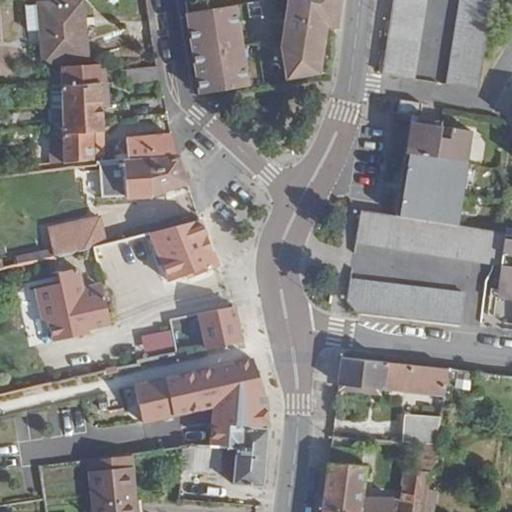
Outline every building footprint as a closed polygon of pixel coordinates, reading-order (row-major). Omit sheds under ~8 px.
[(83,0),(79,0),(39,4),(41,21),(45,63),(90,58),(83,0)] [(335,25),(338,0),(288,0),(280,44),(285,79),(318,73),(327,23),(335,25)] [(394,0),(383,75),(414,80),(426,0),(394,0)] [(460,0),(447,85),(480,90),(494,0),(460,0)] [(41,21),(39,4),(24,5),(25,22),(41,21)] [(238,5),(188,12),(201,94),(249,85),(238,5)] [(63,66),(63,85),(65,134),(94,133),(104,132),(102,102),(111,101),(110,81),(102,82),(101,72),(100,65),(63,66)] [(158,67),(127,70),(128,85),(161,83),(158,67)] [(63,85),(7,88),(8,105),(52,103),(53,135),(65,134),(63,85)] [(401,101),(399,113),(418,116),(420,103),(401,101)] [(396,216),(360,211),(356,244),(502,266),(498,298),(511,299),(511,236),(505,236),(505,233),(459,226),(473,132),(410,123),(396,216)] [(94,133),(65,134),(65,161),(65,162),(94,158),(94,133)] [(178,156),(172,133),(127,137),(128,159),(178,156)] [(65,134),(53,135),(53,162),(65,161),(65,134)] [(125,161),(103,164),(106,197),(130,194),(130,197),(152,197),(188,185),(178,156),(128,159),(125,159),(125,161)] [(99,172),(85,172),(86,196),(100,196),(99,172)] [(54,248),(56,259),(96,250),(94,245),(106,242),(101,218),(50,229),(54,248)] [(200,220),(154,231),(174,283),(192,276),(193,277),(193,278),(194,278),(195,278),(196,278),(197,278),(220,269),(200,220)] [(0,259),(0,271),(56,259),(54,248),(0,259)] [(80,331),(89,329),(112,323),(104,287),(85,292),(79,268),(60,272),(62,283),(40,287),(48,322),(52,321),(56,342),(75,338),(73,328),(79,326),(80,331)] [(465,293),(351,279),(348,300),(357,313),(461,325),(465,293)] [(246,345),(237,306),(197,315),(206,354),(246,345)] [(90,334),(89,329),(80,331),(79,326),(73,328),(75,338),(90,334)] [(145,354),(176,348),(172,330),(142,336),(145,354)] [(451,370),(343,359),(340,384),(382,388),(383,379),(407,381),(448,385),(451,370)] [(382,388),(340,384),(338,393),(383,397),(383,392),(405,394),(407,381),(383,379),(382,388)] [(439,428),(441,418),(405,416),(403,442),(425,444),(436,445),(439,428)] [(265,465),(267,427),(230,425),(229,447),(237,447),(234,483),(263,485),(265,465)] [(407,470),(400,511),(423,511),(430,475),(436,445),(425,444),(421,471),(407,470)] [(189,445),(184,447),(182,469),(222,471),(224,447),(189,445)] [(331,449),(329,461),(365,465),(365,452),(331,449)] [(91,471),(132,467),(131,455),(123,456),(105,459),(90,461),(91,471)] [(329,461),(322,509),(351,511),(392,511),(393,499),(368,497),(370,486),(373,487),(374,483),(382,484),(383,466),(365,465),(329,461)] [(91,471),(90,471),(93,511),(138,511),(134,467),(132,467),(91,471)] [(435,511),(442,477),(430,475),(423,511),(435,511)]
